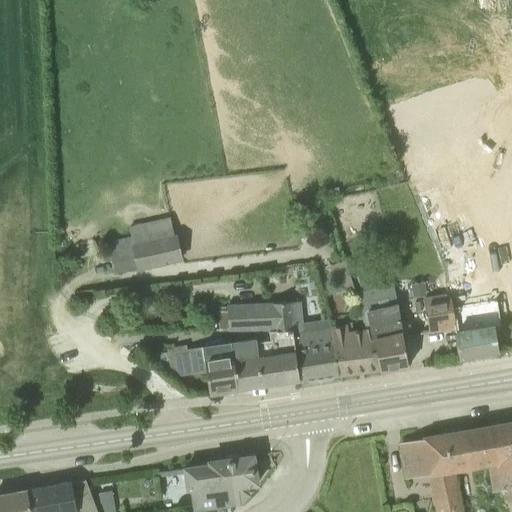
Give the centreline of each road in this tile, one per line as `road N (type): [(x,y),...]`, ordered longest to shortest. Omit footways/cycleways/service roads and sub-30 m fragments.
road 1 (secondary): [(0,458),(304,413)]
road 2 (secondary): [(304,413),(511,380)]
